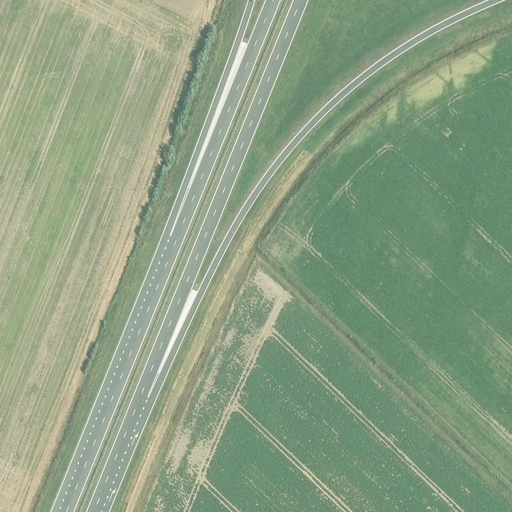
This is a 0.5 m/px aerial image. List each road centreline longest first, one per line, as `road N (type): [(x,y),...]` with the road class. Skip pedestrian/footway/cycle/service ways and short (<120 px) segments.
road 1 (trunk): [(170,319),(306,128),(366,74),(436,28),(500,0)]
road 2 (trunk): [(170,319),(300,0)]
road 3 (trunk): [(176,238),(66,511)]
road 4 (trunk): [(273,0),(176,238)]
road 5 (trunk): [(251,0),(176,238)]
road 6 (trunk): [(93,511),(170,319)]
